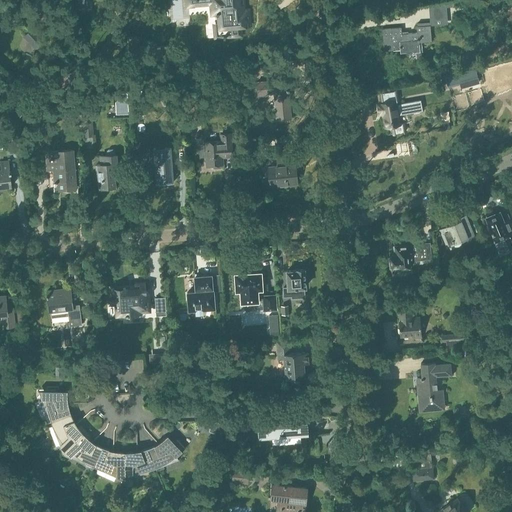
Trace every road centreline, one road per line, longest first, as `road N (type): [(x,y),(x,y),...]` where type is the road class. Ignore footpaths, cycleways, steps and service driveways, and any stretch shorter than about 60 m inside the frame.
road 1 (residential): [(0,253),(343,225)]
road 2 (residential): [(346,511),(355,406),(343,225)]
road 3 (residential): [(343,225),(315,0)]
road 4 (residential): [(343,225),(511,154)]
